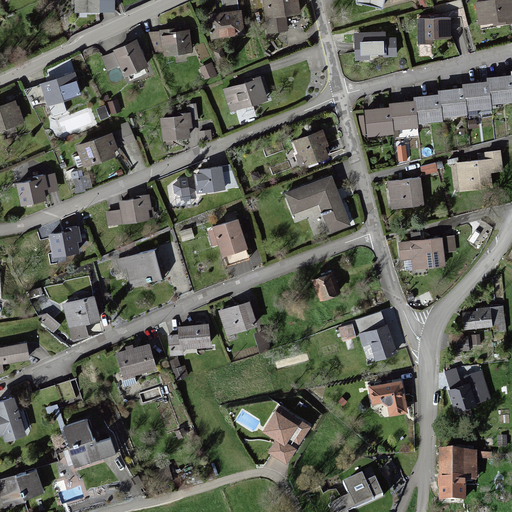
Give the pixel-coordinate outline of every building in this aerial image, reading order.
[(74,0),(75,12),(115,12),(114,0),(74,0)] [(298,0),(263,0),(264,28),(284,27),(284,12),(299,12),(298,0)] [(511,0),(476,0),(479,21),(495,19),(496,22),(511,20),(511,0)] [(243,9),(211,11),(212,36),(244,34),(243,9)] [(451,16),(418,17),(419,34),(451,33),(451,16)] [(190,27),(159,30),(160,51),(192,48),(190,27)] [(386,30),(357,31),(358,56),(395,54),(395,36),(386,37),(386,30)] [(138,39),(115,48),(124,72),(148,62),(138,39)] [(74,71),(42,82),(49,102),(80,91),(74,71)] [(368,106),(370,134),(392,133),(392,129),(420,127),(419,122),(446,121),(445,116),(467,114),(467,110),(492,108),(491,104),(511,102),(511,74),(489,76),(490,80),(465,82),(466,86),(444,88),(444,92),(418,94),(418,99),(390,101),(390,105),(368,106)] [(262,76),(236,85),(243,106),(270,98),(262,76)] [(16,99),(0,103),(0,124),(1,127),(22,122),(16,99)] [(189,111),(163,114),(166,136),(192,133),(189,111)] [(112,128),(77,142),(86,162),(120,148),(112,128)] [(322,128),(297,138),(306,161),(327,153),(324,145),(328,143),(322,128)] [(492,158),(457,160),(459,187),(491,185),(490,169),(503,169),(501,149),(492,150),(492,158)] [(223,165),(196,168),(198,187),(225,184),(223,165)] [(47,173),(19,178),(22,199),(43,196),(41,188),(50,186),(47,173)] [(351,223),(333,173),(289,190),(296,210),(319,202),(331,231),(351,223)] [(422,176),(388,179),(391,209),(425,206),(422,176)] [(147,195),(122,200),(126,223),(152,218),(147,195)] [(76,226),(51,230),(54,253),(79,250),(76,226)] [(444,236),(400,241),(402,258),(413,257),(414,268),(446,264),(444,236)] [(155,248),(117,259),(123,277),(129,275),(133,285),(164,276),(155,248)] [(329,271),(317,275),(324,296),(336,292),(329,271)] [(95,295),(63,303),(69,324),(101,316),(95,295)] [(250,300),(221,311),(229,334),(258,323),(250,300)] [(491,308),(464,310),(465,328),(492,326),(491,308)] [(210,320),(169,326),(172,348),(213,343),(210,320)] [(391,324),(364,331),(371,357),(398,350),(391,324)] [(468,337),(457,337),(457,351),(467,351),(468,337)] [(27,340),(0,346),(0,368),(32,361),(27,340)] [(151,342),(117,351),(124,376),(158,366),(151,342)] [(468,379),(449,384),(455,408),(489,399),(484,380),(470,384),(468,379)] [(403,381),(369,387),(373,405),(388,402),(391,417),(409,414),(403,381)] [(0,435),(3,434),(6,442),(28,436),(16,396),(0,400),(0,435)] [(277,438),(268,453),(289,465),(314,424),(278,402),(262,429),(277,438)] [(88,416),(65,423),(77,464),(100,457),(88,416)] [(476,449),(442,450),(443,501),(466,500),(465,480),(476,480),(476,449)] [(38,469),(0,480),(0,494),(2,503),(44,491),(38,469)] [(335,504),(338,511),(354,511),(387,498),(379,480),(369,485),(365,476),(345,485),(350,497),(335,504)]
